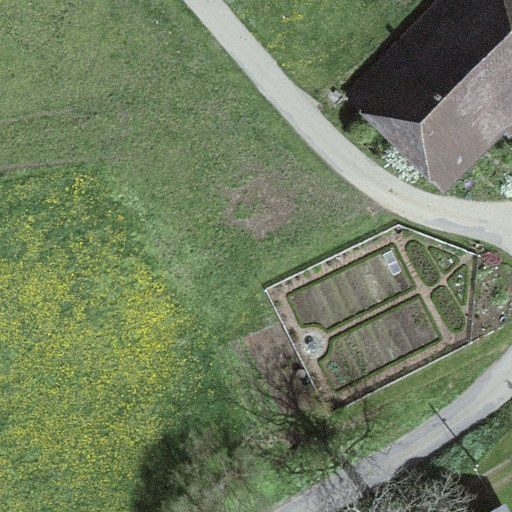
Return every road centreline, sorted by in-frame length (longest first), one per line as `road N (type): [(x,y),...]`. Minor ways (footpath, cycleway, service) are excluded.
road 1 (unclassified): [(196,0),(385,194),(511,230)]
road 2 (unclassified): [(511,374),(479,408),(306,511)]
